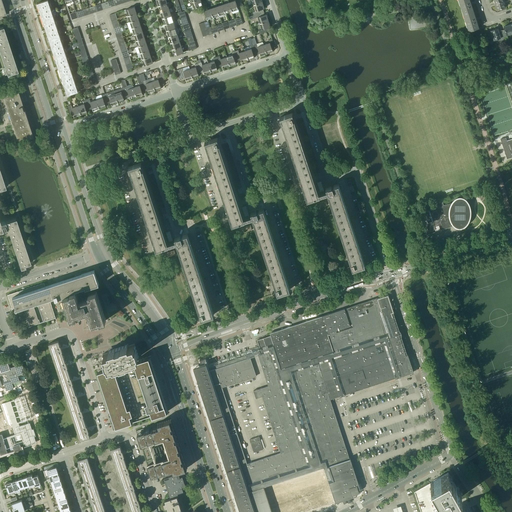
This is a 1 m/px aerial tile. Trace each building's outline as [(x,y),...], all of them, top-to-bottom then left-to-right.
[(47,0),(37,3),(43,22),(54,18),(48,0),(47,0)] [(235,0),(234,0),(229,2),(232,11),(238,9),(235,0)] [(473,11),(469,0),(458,0),(463,15),(473,11)] [(505,7),(503,0),(494,3),(496,9),(505,7)] [(107,2),(100,4),(102,10),(109,8),(107,2)] [(232,11),(229,2),(222,4),(226,13),(232,11)] [(254,15),(264,12),(263,9),(265,8),(263,2),(254,5),(256,11),(253,12),(254,15)] [(169,9),(167,3),(157,6),(159,12),(169,9)] [(100,4),(94,6),(96,12),(102,10),(100,4)] [(222,4),(216,6),(219,15),(226,13),(222,4)] [(94,6),(88,8),(90,14),(96,12),(94,6)] [(127,16),(136,13),(134,6),(125,9),(127,16)] [(216,6),(210,8),(213,17),(219,15),(216,6)] [(88,8),(82,10),(84,16),(90,14),(88,8)] [(207,19),(213,17),(210,8),(204,10),(207,19)] [(171,15),(169,9),(159,12),(162,18),(171,15)] [(82,10),(76,12),(78,18),(84,16),(82,10)] [(178,13),(180,19),(186,17),(184,11),(181,12),(178,13)] [(463,15),(468,30),(479,27),(473,11),(463,15)] [(76,12),(70,14),(72,20),(78,18),(76,12)] [(260,23),(269,20),(267,14),(265,15),(264,12),(254,15),(255,18),(258,17),(260,23)] [(127,16),(130,22),(139,19),(136,13),(127,16)] [(173,22),(171,15),(162,18),(164,25),(173,22)] [(182,25),(188,23),(186,17),(180,19),(182,25)] [(241,17),(235,19),(237,25),(243,23),(241,17)] [(43,22),(49,40),(60,36),(54,18),(43,22)] [(132,28),(141,25),(139,19),(130,22),(132,28)] [(235,19),(229,21),(231,27),(237,25),(235,19)] [(260,34),(270,30),(269,27),(271,27),(269,20),(260,23),(262,29),(259,30),(260,34)] [(229,21),(222,23),(224,29),(231,27),(229,21)] [(166,31),(175,28),(173,22),(164,25),(166,31)] [(182,25),(184,31),(190,29),(188,23),(182,25)] [(218,31),(224,29),(222,23),(216,25),(218,31)] [(511,27),(511,24),(504,26),(505,29),(502,30),(504,38),(505,41),(508,40),(507,35),(511,32),(511,27)] [(132,28),(134,34),(143,31),(141,25),(132,28)] [(213,26),(210,27),(212,33),(215,32),(218,31),(216,25),(213,26)] [(7,74),(14,72),(17,71),(15,64),(2,26),(0,27),(0,53),(4,67),(2,68),(4,72),(6,72),(7,74)] [(168,37),(177,34),(179,33),(177,27),(175,28),(166,31),(168,37)] [(502,30),(498,31),(497,28),(491,31),(494,40),(501,38),(501,39),(504,38),(502,30)] [(186,38),(192,36),(190,29),(184,31),(186,38)] [(143,31),(134,34),(136,41),(145,38),(143,31)] [(170,43),(179,40),(177,34),(168,37),(170,43)] [(55,58),(66,55),(60,36),(49,40),(55,58)] [(186,38),(188,44),(194,42),(192,36),(186,38)] [(145,38),(136,41),(138,47),(147,44),(145,38)] [(275,49),(272,38),(269,40),(270,43),(263,45),(266,54),(273,52),(272,50),(275,49)] [(172,49),(181,46),(179,40),(170,43),(172,49)] [(188,44),(190,50),(191,50),(197,48),(194,42),(188,44)] [(149,50),(147,44),(138,47),(140,53),(149,50)] [(260,56),(266,54),(263,45),(258,47),(256,44),(253,45),(257,55),(259,54),(260,56)] [(254,56),(257,55),(253,45),(250,46),(251,49),(245,51),(248,60),(254,58),(254,56)] [(183,53),(183,52),(181,46),(172,49),(174,56),(183,53)] [(129,56),(129,54),(127,50),(121,52),(123,58),(129,56)] [(151,56),(149,50),(140,53),(142,59),(151,56)] [(242,62),(248,60),(245,51),(239,53),(238,50),(235,51),(238,61),(241,60),(242,62)] [(238,61),(235,51),(231,52),(233,55),(226,57),(229,66),(236,64),(235,62),(238,61)] [(72,73),(66,55),(55,58),(61,77),(72,73)] [(131,62),(130,59),(129,56),(123,58),(125,64),(131,62)] [(153,63),(151,56),(142,59),(144,66),(153,63)] [(229,66),(226,57),(220,59),(219,56),(216,57),(220,67),(222,66),(223,68),(229,66)] [(217,68),(220,67),(216,57),(213,58),(214,61),(208,63),(211,72),(217,70),(217,68)] [(127,71),(133,69),(131,62),(125,64),(127,71)] [(205,74),(211,72),(208,63),(202,65),(201,62),(198,63),(201,73),(204,72),(205,74)] [(189,69),(192,78),(199,76),(198,74),(201,73),(198,63),(194,64),(195,67),(189,69)] [(192,78),(189,69),(183,71),(182,68),(179,69),(182,79),(185,78),(186,80),(192,78)] [(79,92),(78,91),(72,73),(61,77),(67,95),(75,93),(79,92)] [(158,80),(152,82),(155,91),(161,89),(160,87),(163,86),(160,75),(157,77),(158,80)] [(132,85),(136,97),(142,95),(142,93),(145,92),(139,76),(136,77),(139,86),(134,87),(133,84),(132,85)] [(148,93),(155,91),(152,82),(146,84),(145,81),(142,81),(140,76),(139,76),(145,92),(148,91),(148,93)] [(130,99),(136,97),(132,85),(127,86),(123,88),(126,98),(129,97),(130,99)] [(11,90),(1,93),(2,96),(0,97),(0,108),(6,107),(17,141),(32,136),(21,102),(27,100),(23,90),(18,92),(17,88),(11,90)] [(123,99),(126,98),(123,88),(114,91),(118,103),(124,101),(123,99)] [(105,94),(108,104),(111,103),(112,105),(118,103),(114,91),(105,94)] [(105,105),(108,104),(105,94),(101,95),(102,98),(96,100),(99,109),(106,107),(105,105)] [(86,100),(90,110),(92,109),(93,111),(99,109),(96,100),(90,102),(89,99),(86,100)] [(86,111),(90,110),(86,100),(83,101),(84,104),(78,106),(81,115),(87,113),(86,111)] [(71,105),(69,105),(68,106),(71,116),(74,115),(75,116),(81,115),(78,106),(72,108),(71,105)] [(292,113),(279,117),(306,200),(319,196),(327,193),(352,269),(365,265),(338,183),(325,188),(326,190),(318,193),(292,113)] [(511,156),(511,154),(511,153),(511,138),(507,140),(506,138),(506,137),(500,139),(507,159),(511,156)] [(243,217),(217,138),(204,142),(231,225),(244,221),(244,220),(252,218),(277,294),(290,289),(263,208),(250,212),(251,215),(243,217)] [(167,242),(141,163),(128,167),(155,250),(168,245),(176,242),(201,319),(214,314),(187,233),(174,238),(175,240),(167,242)] [(0,188),(5,187),(2,180),(0,180),(0,230),(0,231),(2,230),(8,228),(20,266),(30,263),(15,218),(6,221),(0,222),(0,188)] [(468,207),(468,206),(458,198),(457,198),(456,199),(455,200),(454,201),(454,202),(453,202),(444,205),(442,201),(435,204),(424,207),(422,212),(425,222),(426,224),(428,232),(436,229),(435,227),(442,224),(443,229),(427,234),(467,221),(468,220),(468,219),(468,218),(468,217),(469,215),(469,214),(469,213),(469,211),(469,209),(469,208),(468,207)] [(44,282),(7,294),(12,308),(14,308),(15,309),(23,307),(29,326),(40,323),(39,319),(38,319),(33,304),(37,303),(44,322),(56,318),(49,298),(54,297),(55,299),(58,298),(63,296),(69,294),(69,295),(70,295),(70,292),(75,291),(74,290),(85,286),(86,288),(99,284),(98,280),(97,280),(94,271),(94,270),(45,286),(44,282)] [(69,294),(63,296),(70,318),(76,316),(76,314),(88,310),(92,324),(99,321),(100,322),(106,320),(96,291),(88,293),(89,296),(78,300),(75,291),(70,292),(70,295),(69,295),(69,294)] [(389,335),(395,333),(397,332),(391,313),(394,312),(388,294),(377,298),(347,308),(347,309),(345,310),(344,309),(279,330),(278,330),(270,333),(271,335),(273,343),(282,368),(384,334),(388,332),(389,335)] [(261,347),(262,347),(262,350),(263,353),(268,351),(299,446),(305,465),(253,482),(236,488),(238,491),(239,495),(249,491),(250,491),(264,486),(323,467),(326,475),(327,475),(326,473),(328,472),(332,483),(333,483),(334,483),(335,483),(336,483),(337,483),(337,484),(338,484),(339,485),(341,486),(341,487),(343,487),(344,488),(345,488),(346,488),(347,489),(348,489),(349,490),(350,491),(351,492),(351,493),(352,497),(355,496),(356,494),(358,492),(359,490),(359,487),(359,485),(355,486),(354,486),(353,486),(352,486),(351,486),(350,485),(349,485),(349,484),(348,484),(347,483),(346,483),(343,482),(341,481),(340,481),(339,480),(338,479),(337,478),(336,477),(336,476),(335,475),(335,473),(334,472),(334,471),(333,471),(333,470),(332,470),(331,469),(330,469),(330,468),(329,467),(329,466),(323,449),(321,449),(305,402),(295,371),(318,363),(321,366),(331,394),(328,395),(330,399),(342,395),(347,393),(347,392),(346,393),(346,392),(345,392),(334,361),(335,360),(335,359),(336,359),(336,358),(359,350),(360,351),(361,350),(361,349),(369,347),(372,346),(373,347),(374,346),(374,347),(375,348),(375,350),(376,350),(376,352),(377,354),(379,353),(380,353),(383,352),(384,352),(385,352),(385,353),(387,353),(387,355),(387,356),(388,360),(389,361),(394,375),(394,376),(393,376),(393,377),(392,377),(393,378),(398,377),(402,375),(401,375),(402,375),(402,373),(400,374),(399,371),(400,370),(399,367),(398,367),(398,366),(397,363),(396,363),(397,362),(396,359),(395,358),(395,357),(394,354),(389,340),(390,338),(398,335),(398,334),(397,332),(395,333),(389,335),(388,332),(384,334),(282,368),(273,343),(261,347)] [(260,348),(262,347),(261,347),(273,343),(271,335),(257,340),(260,348)] [(402,375),(413,372),(407,354),(405,355),(398,335),(390,338),(389,340),(394,354),(395,357),(395,358),(396,359),(397,362),(396,363),(397,363),(398,366),(398,367),(399,367),(400,370),(399,371),(400,374),(402,373),(402,375),(401,375),(402,375)] [(48,343),(53,359),(63,356),(58,340),(48,343)] [(109,369),(97,373),(115,428),(132,423),(130,417),(132,416),(130,409),(127,410),(125,404),(114,368),(121,366),(121,365),(126,363),(127,364),(134,362),(147,403),(145,403),(147,411),(150,410),(152,416),(168,411),(150,356),(138,360),(137,358),(139,357),(134,344),(129,345),(128,344),(108,350),(108,352),(103,354),(107,367),(108,367),(109,369)] [(394,376),(394,375),(389,361),(388,360),(387,356),(387,355),(387,353),(385,353),(385,352),(384,352),(383,352),(380,353),(379,353),(377,354),(376,352),(376,350),(375,350),(375,348),(374,347),(374,346),(373,347),(372,346),(369,347),(361,349),(361,350),(360,351),(359,350),(336,358),(336,359),(335,359),(335,360),(334,361),(345,392),(346,392),(346,393),(347,392),(347,393),(393,378),(392,377),(393,377),(393,376),(394,376)] [(253,391),(256,398),(262,396),(276,440),(275,440),(277,445),(277,444),(280,452),(299,446),(268,351),(263,353),(258,355),(268,386),(253,391)] [(68,372),(63,356),(53,359),(59,375),(68,372)] [(250,357),(237,362),(243,380),(249,378),(256,376),(253,367),(250,357)] [(0,388),(2,388),(1,386),(2,385),(0,380),(0,374),(6,373),(8,380),(3,382),(6,390),(13,387),(12,382),(19,380),(17,375),(25,373),(22,363),(14,366),(10,368),(7,360),(0,361),(0,388)] [(237,362),(228,364),(234,383),(243,380),(237,362)] [(355,486),(359,485),(355,475),(350,459),(349,459),(330,399),(328,395),(331,394),(321,366),(318,363),(295,371),(305,402),(321,449),(323,449),(329,466),(329,467),(330,468),(330,469),(331,469),(332,470),(333,470),(333,471),(334,471),(334,472),(335,473),(335,475),(336,476),(336,477),(337,478),(338,479),(339,480),(340,481),(341,481),(343,482),(346,483),(347,483),(348,484),(349,484),(349,485),(350,485),(351,486),(352,486),(353,486),(354,486),(355,486)] [(228,364),(220,367),(226,386),(234,383),(228,364)] [(213,370),(208,367),(197,371),(197,375),(200,385),(203,393),(222,388),(226,386),(220,367),(213,370)] [(59,375),(64,392),(74,388),(68,372),(59,375)] [(17,397),(9,400),(17,422),(26,419),(39,415),(30,387),(22,390),(25,397),(18,399),(17,397)] [(79,404),(74,388),(64,392),(69,408),(79,404)] [(253,482),(247,464),(222,388),(203,393),(210,415),(211,414),(213,418),(211,419),(227,466),(228,466),(230,469),(228,470),(231,479),(235,488),(236,488),(253,482)] [(75,424),(84,420),(79,404),(69,408),(75,424)] [(0,451),(1,454),(8,451),(14,449),(15,453),(23,450),(21,444),(19,440),(22,439),(23,442),(31,440),(28,432),(30,431),(26,419),(17,422),(20,433),(16,434),(16,433),(3,437),(2,433),(0,433),(0,451)] [(173,472),(187,468),(171,419),(136,431),(137,434),(141,445),(147,465),(151,476),(172,469),(173,472)] [(90,436),(84,420),(75,424),(80,440),(90,436)] [(254,452),(263,449),(259,436),(249,439),(254,452)] [(110,448),(115,464),(125,461),(120,445),(110,448)] [(280,452),(247,464),(253,482),(305,465),(299,446),(280,452)] [(77,459),(83,475),(92,472),(87,456),(77,459)] [(115,464),(121,480),(130,477),(125,461),(115,464)] [(58,473),(56,466),(47,469),(49,476),(58,473)] [(263,486),(271,511),(303,511),(330,504),(318,468),(263,486)] [(83,475),(88,491),(97,488),(92,472),(83,475)] [(168,477),(164,479),(170,497),(178,495),(178,493),(188,490),(184,478),(183,478),(181,472),(176,474),(168,476),(168,477)] [(430,482),(414,491),(420,511),(441,511),(441,508),(442,508),(444,507),(462,496),(448,472),(442,476),(430,482)] [(59,474),(58,473),(49,476),(51,481),(60,478),(59,474)] [(32,474),(27,476),(30,486),(35,484),(32,474)] [(35,486),(41,484),(38,475),(33,476),(32,474),(35,484),(35,486)] [(21,478),(25,487),(30,486),(27,476),(21,478)] [(130,477),(121,480),(126,497),(136,493),(130,477)] [(21,478),(16,479),(19,489),(25,487),(21,478)] [(61,480),(60,478),(51,481),(53,487),(62,484),(61,480)] [(11,481),(14,491),(19,489),(16,479),(11,481)] [(11,481),(5,483),(9,494),(15,492),(14,491),(11,481)] [(62,485),(62,484),(53,487),(55,493),(64,490),(63,485),(62,485)] [(103,504),(97,488),(88,491),(93,507),(103,504)] [(64,491),(64,490),(55,493),(57,498),(66,495),(65,491),(64,491)] [(255,511),(249,491),(239,495),(244,511),(255,511)] [(133,511),(141,510),(136,493),(126,497),(130,511),(133,511)] [(66,497),(66,495),(57,498),(59,504),(68,501),(66,497)] [(163,503),(165,508),(167,507),(168,509),(180,505),(177,496),(165,500),(165,502),(163,503)] [(25,502),(23,503),(22,500),(12,503),(14,508),(26,504),(25,502)] [(68,503),(68,501),(59,504),(61,510),(69,507),(70,507),(68,503)]
